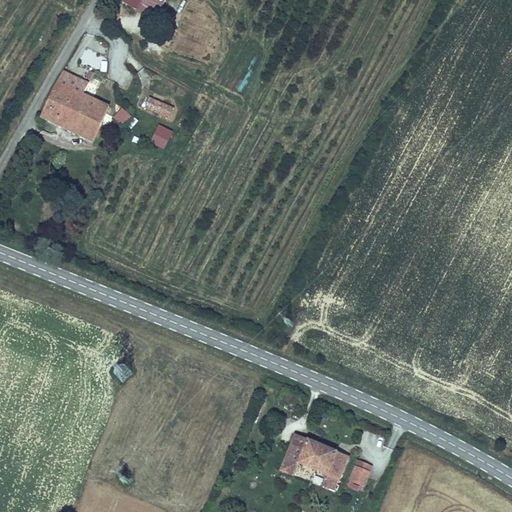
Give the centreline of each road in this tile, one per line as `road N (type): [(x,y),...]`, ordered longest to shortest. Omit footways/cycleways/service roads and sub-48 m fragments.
road 1 (primary): [(0,253),(348,395),(511,479)]
road 2 (tertiary): [(0,171),(97,0)]
